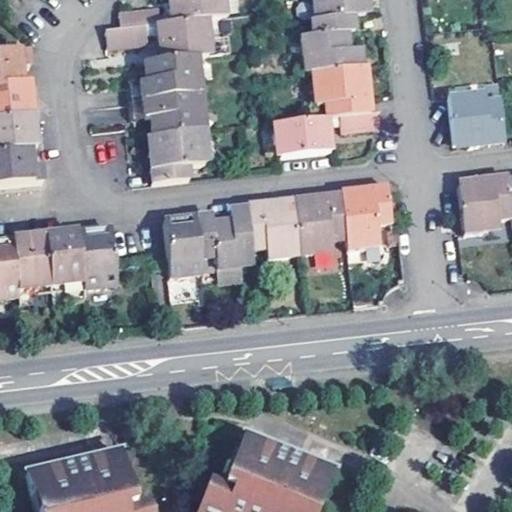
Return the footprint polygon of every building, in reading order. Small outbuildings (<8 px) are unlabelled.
[(223,0),(174,0),(177,20),(178,29),(213,25),(232,23),(230,4),(224,5),(223,0)] [(316,0),(319,27),(357,23),(366,22),(363,0),(316,0)] [(162,15),(122,19),(124,35),(149,32),(164,31),(163,21),(162,15)] [(177,20),(163,21),(164,31),(178,29),(177,20)] [(305,45),(308,80),(314,80),(362,74),(361,58),(349,59),(348,41),(359,40),(357,23),(319,27),(315,27),(316,43),(305,45)] [(216,45),(213,25),(178,29),(164,31),(165,41),(166,48),(163,48),(164,58),(174,58),(174,66),(200,64),(212,63),(210,46),(216,45)] [(149,32),(150,42),(165,41),(164,31),(149,32)] [(110,54),(151,50),(150,42),(149,32),(124,35),(108,37),(110,54)] [(348,41),(349,59),(361,58),(359,40),(348,41)] [(31,74),(29,55),(0,58),(0,92),(18,91),(18,83),(17,76),(31,74)] [(174,66),(154,69),(156,87),(134,90),(135,108),(200,101),(197,84),(201,83),(200,64),(174,66)] [(314,80),(317,114),(327,113),(328,126),(340,124),(366,121),(364,97),(362,74),(314,80)] [(18,91),(0,92),(0,125),(33,121),(31,105),(29,90),(18,91)] [(451,102),(456,151),(470,149),(471,152),(477,151),(482,151),(482,147),(507,144),(502,108),(487,110),(488,103),(470,105),(470,100),(451,102)] [(206,138),(204,117),(201,117),(200,101),(135,108),(138,125),(159,123),(161,143),(206,138)] [(381,134),(380,119),(366,121),(340,124),(341,135),(341,142),(377,139),(376,135),(381,134)] [(33,121),(0,125),(0,158),(26,156),(36,154),(34,137),(33,121)] [(328,126),(329,136),(341,135),(340,124),(328,126)] [(280,152),(282,165),(332,159),(329,136),(328,126),(274,133),(275,152),(280,152)] [(156,178),(157,189),(192,185),(191,172),(205,171),(206,178),(210,177),(207,157),(212,156),(210,137),(206,138),(161,143),(154,144),(156,160),(152,161),(153,164),(154,178),(156,178)] [(0,190),(43,186),(42,170),(27,171),(26,164),(26,156),(0,158),(0,190)] [(462,192),(467,240),(485,238),(484,234),(502,232),(502,227),(511,226),(511,193),(511,184),(509,184),(509,188),(488,191),(486,187),(482,188),(477,188),(477,190),(462,192)] [(380,234),(393,232),(389,197),(361,199),(360,202),(350,203),(343,203),(343,207),(348,247),(349,258),(367,256),(367,252),(382,251),(380,234)] [(334,248),(348,247),(343,207),(320,210),(297,212),(302,260),(334,257),(334,248)] [(269,264),(302,260),(297,212),(279,214),(251,217),(255,255),(267,255),(269,264)] [(218,273),(257,270),(255,255),(251,217),(251,215),(233,217),(233,219),(233,228),(221,229),(215,229),(214,222),(199,223),(199,228),(203,263),(217,263),(218,273)] [(214,222),(215,229),(221,229),(233,228),(233,219),(224,220),(214,222)] [(167,231),(174,281),(205,278),(203,263),(199,228),(183,230),(167,231)] [(119,290),(113,240),(99,241),(80,243),(80,245),(86,287),(87,294),(119,290)] [(52,290),(86,287),(80,245),(71,246),(58,247),(57,241),(47,242),(52,290)] [(20,293),(52,290),(47,242),(37,243),(38,249),(26,250),(15,252),(20,293)] [(0,301),(21,300),(20,293),(15,252),(15,250),(0,251),(0,301)] [(319,511),(320,511),(316,510),(320,501),(323,502),(332,479),(245,444),(236,464),(240,466),(232,486),(228,484),(223,497),(218,496),(210,493),(202,511),(319,511)] [(131,511),(128,501),(126,502),(121,482),(125,482),(120,458),(27,479),(32,503),(35,502),(37,511),(131,511)] [(232,463),(218,496),(223,497),(228,484),(232,486),(240,466),(236,464),(232,463)] [(135,511),(129,481),(125,482),(121,482),(126,502),(128,501),(131,511),(135,511)]
